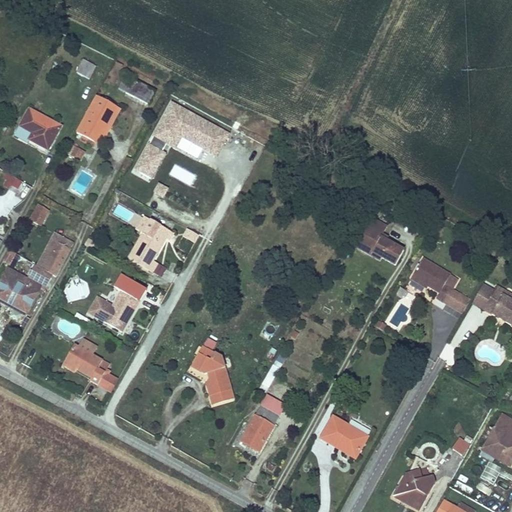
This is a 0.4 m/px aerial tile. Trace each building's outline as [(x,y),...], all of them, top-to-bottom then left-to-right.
[(77,74),(90,80),(97,67),(83,60),(77,74)] [(156,93),(135,81),(127,95),(148,106),(156,93)] [(89,139),(96,144),(117,107),(98,97),(78,133),(84,136),(81,141),(86,144),(89,139)] [(218,160),(231,134),(169,103),(134,172),(152,181),(169,147),(198,161),(202,152),(218,160)] [(123,111),(117,107),(96,144),(102,147),(123,111)] [(62,128),(31,110),(21,128),(35,135),(31,141),(50,151),(62,128)] [(86,144),(94,148),(96,144),(89,139),(86,144)] [(80,149),(74,146),(69,155),(75,158),(80,149)] [(80,149),(75,158),(81,161),(86,153),(80,149)] [(174,165),(170,175),(192,183),(196,173),(174,165)] [(93,178),(84,172),(73,190),(83,196),(93,178)] [(1,185),(26,198),(32,186),(7,173),(1,185)] [(166,199),(169,188),(157,185),(154,196),(166,199)] [(48,216),(38,210),(31,222),(41,228),(48,216)] [(154,219),(148,216),(142,226),(148,230),(154,219)] [(174,230),(154,219),(148,230),(133,257),(156,271),(161,262),(157,259),(174,230)] [(396,269),(404,254),(387,244),(381,241),(383,238),(387,230),(371,221),(360,241),(368,245),(364,251),(373,256),(371,258),(381,264),(383,261),(396,269)] [(202,235),(190,228),(186,235),(198,242),(202,235)] [(55,236),(38,268),(44,271),(58,244),(70,251),(73,245),(55,236)] [(364,251),(368,245),(360,241),(355,249),(371,258),(373,256),(364,251)] [(70,251),(58,244),(44,271),(55,277),(70,251)] [(451,277),(424,261),(412,280),(440,297),(437,301),(444,305),(453,291),(446,287),(451,277)] [(161,262),(156,271),(165,276),(170,267),(161,262)] [(16,281),(6,276),(0,287),(0,299),(26,314),(40,289),(28,282),(29,281),(19,276),(16,281)] [(65,284),(70,302),(91,296),(86,278),(65,284)] [(108,321),(126,331),(143,301),(140,299),(145,290),(125,279),(120,289),(124,291),(108,321)] [(506,293),(497,288),(485,311),(511,326),(511,301),(504,297),(506,293)] [(378,322),(375,328),(383,332),(386,326),(378,322)] [(274,337),(274,326),(266,327),(266,337),(274,337)] [(99,345),(86,338),(82,345),(95,352),(99,345)] [(213,351),(217,343),(207,338),(203,347),(213,351)] [(77,342),(67,358),(80,365),(95,373),(93,377),(101,382),(108,370),(113,362),(95,352),(82,345),(77,342)] [(271,361),(277,351),(271,348),(265,358),(271,361)] [(222,360),(204,349),(193,367),(205,375),(210,374),(211,379),(207,385),(212,405),(232,400),(222,360)] [(278,355),(258,390),(265,394),(286,359),(278,355)] [(80,365),(67,358),(66,361),(78,369),(80,365)] [(115,390),(122,377),(108,370),(101,382),(115,390)] [(286,407),(269,397),(262,408),(280,418),(286,407)] [(280,418),(262,408),(241,443),(259,453),(280,418)] [(511,465),(511,420),(503,416),(480,455),(493,463),(494,460),(510,469),(511,465)] [(373,433),(352,421),(349,427),(334,419),(321,441),(336,449),(338,446),(358,457),(373,433)] [(464,440),(471,443),(477,428),(471,425),(464,440)] [(469,448),(458,442),(452,453),(463,459),(469,448)] [(358,457),(338,446),(336,449),(356,461),(358,457)] [(479,478),(493,485),(502,468),(488,462),(479,478)] [(421,473),(406,476),(404,481),(415,479),(416,482),(423,480),(422,479),(421,473)] [(460,475),(453,488),(469,496),(472,490),(464,485),(467,479),(460,475)] [(415,479),(404,481),(395,498),(401,502),(402,501),(410,500),(413,502),(410,506),(419,511),(420,511),(435,487),(433,478),(416,483),(416,482),(415,479)] [(476,489),(488,495),(490,489),(478,483),(476,489)] [(450,511),(454,506),(445,501),(439,511),(450,511)]
